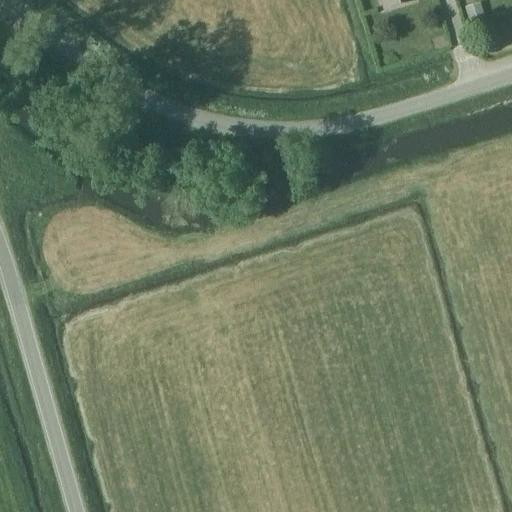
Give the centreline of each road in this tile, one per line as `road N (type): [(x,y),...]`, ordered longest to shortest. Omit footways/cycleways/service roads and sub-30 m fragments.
road 1 (unclassified): [(9,0),(148,101),(232,128),(342,125),(472,86)]
road 2 (unclassified): [(0,245),(76,511)]
